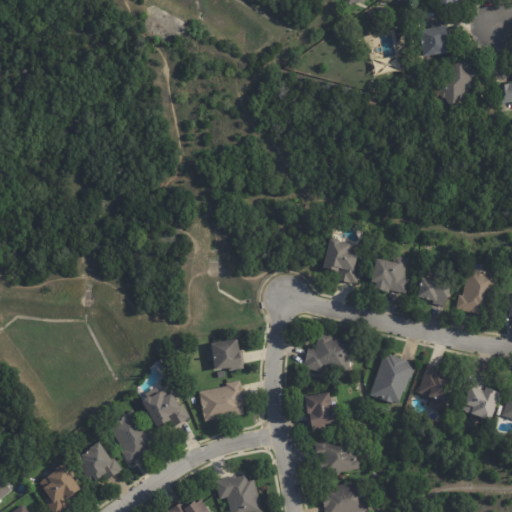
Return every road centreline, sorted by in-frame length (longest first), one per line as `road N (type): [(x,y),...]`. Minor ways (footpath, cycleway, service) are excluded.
road 1 (residential): [(287,296),(511,348)]
road 2 (residential): [(291,511),(270,384),(287,296)]
road 3 (residential): [(277,432),(203,447),(133,489)]
